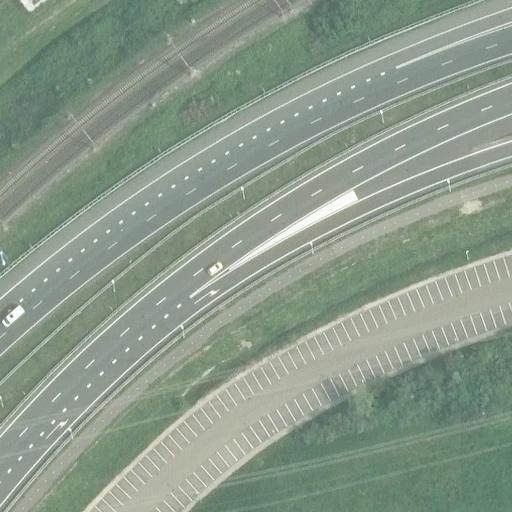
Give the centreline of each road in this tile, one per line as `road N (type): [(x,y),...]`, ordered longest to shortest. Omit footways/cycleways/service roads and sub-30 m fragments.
road 1 (motorway): [(397,82),(188,194),(0,340)]
road 2 (motorway): [(181,288),(335,180),(511,98)]
road 3 (motorway): [(181,288),(225,285),(308,234),(511,150)]
road 4 (motorway): [(0,466),(55,398),(181,288)]
road 5 (motorway): [(511,33),(397,82)]
road 6 (motorway): [(511,41),(397,82)]
